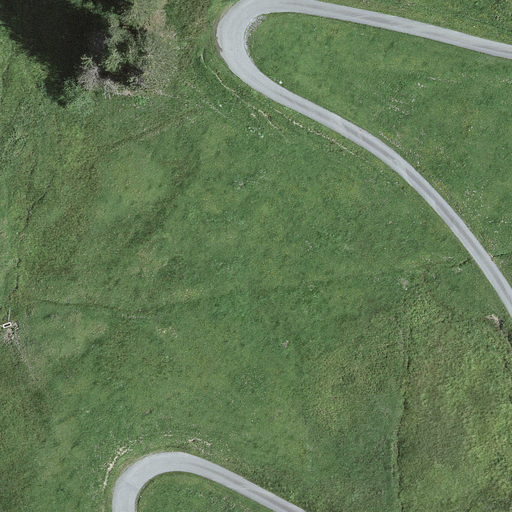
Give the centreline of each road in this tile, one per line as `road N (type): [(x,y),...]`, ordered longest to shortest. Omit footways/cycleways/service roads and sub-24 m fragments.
road 1 (unclassified): [(511,51),(285,2),(249,9),(233,31),(239,61),(254,78),(376,146),(415,179),(511,303)]
road 2 (unclassified): [(292,511),(173,459),(135,474),(125,511)]
